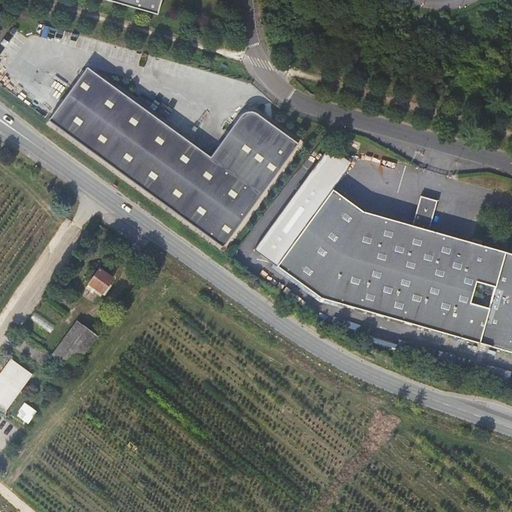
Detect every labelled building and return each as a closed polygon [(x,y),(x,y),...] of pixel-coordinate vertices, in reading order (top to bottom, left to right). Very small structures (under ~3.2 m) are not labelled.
[(103,0),(158,16),(162,0),(103,0)] [(47,122),(222,249),(298,145),(277,130),(252,113),(250,112),(248,112),(246,112),(244,113),(243,114),(241,115),(210,159),(86,69),(47,122)] [(276,268),(321,301),(511,354),(511,254),(429,231),(437,201),(420,196),(412,226),(362,212),(332,190),(276,268)] [(110,277),(98,269),(87,283),(100,292),(110,277)] [(98,333),(77,318),(53,352),(75,367),(98,333)] [(32,374),(10,359),(0,372),(0,406),(4,410),(32,374)] [(18,415),(28,422),(36,409),(26,402),(18,415)]
